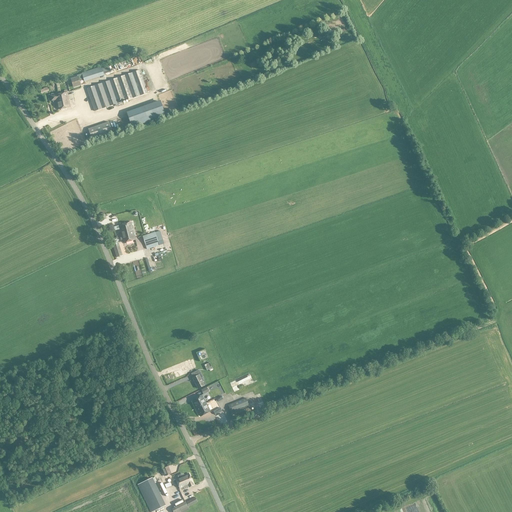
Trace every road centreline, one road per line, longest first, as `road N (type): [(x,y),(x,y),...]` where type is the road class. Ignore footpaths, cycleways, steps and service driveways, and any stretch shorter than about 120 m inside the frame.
road 1 (unclassified): [(223,511),(84,201),(0,76)]
road 2 (track): [(189,441),(492,322)]
